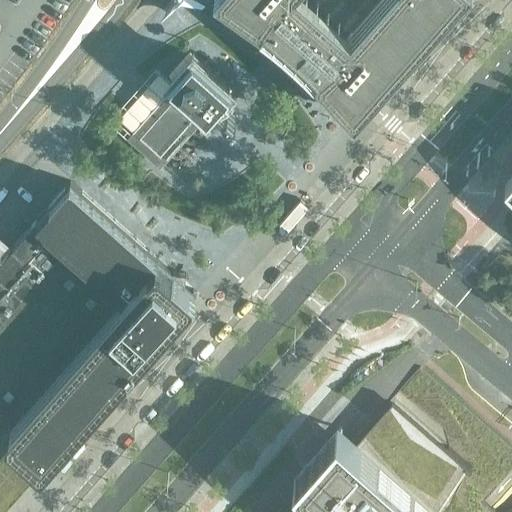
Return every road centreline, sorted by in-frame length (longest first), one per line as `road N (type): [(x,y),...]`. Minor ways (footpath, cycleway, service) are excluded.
road 1 (unclassified): [(503,0),(50,511)]
road 2 (tertiary): [(349,231),(103,511)]
road 3 (tertiary): [(160,511),(373,272)]
road 4 (unclassified): [(168,0),(0,185)]
road 5 (tertiary): [(511,47),(349,231)]
road 6 (tertiary): [(373,272),(511,386)]
